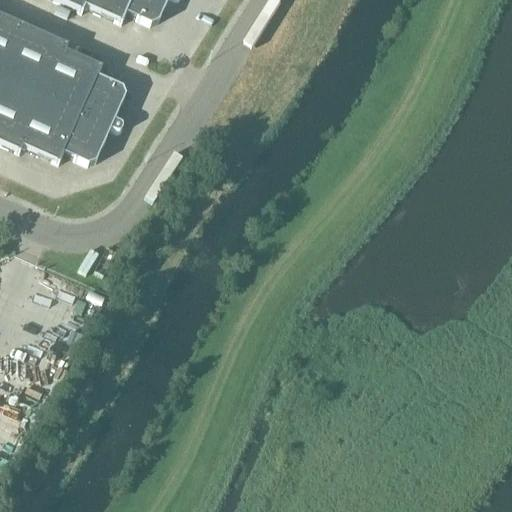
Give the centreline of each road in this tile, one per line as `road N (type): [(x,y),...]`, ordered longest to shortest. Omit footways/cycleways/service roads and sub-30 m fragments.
road 1 (unclassified): [(0,210),(79,238),(116,225),(260,0)]
road 2 (unknown): [(12,0),(209,80)]
